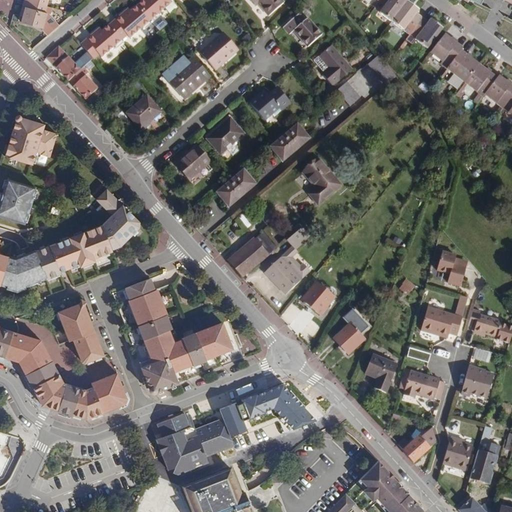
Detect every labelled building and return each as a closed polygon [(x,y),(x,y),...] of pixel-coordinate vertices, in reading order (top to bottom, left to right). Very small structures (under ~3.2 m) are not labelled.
[(27,8),(29,1),(24,0),(20,16),(22,17),(25,8),(25,7),(27,8)] [(143,0),(136,6),(151,23),(159,16),(157,14),(170,3),(168,0),(167,0),(143,0)] [(283,3),(279,0),(249,0),(254,6),(257,3),(268,16),(283,3)] [(383,7),(395,17),(408,0),(382,0),(386,3),(383,7)] [(411,0),(408,0),(395,17),(407,26),(410,22),(416,26),(424,16),(418,11),(421,8),(411,0)] [(45,13),(47,6),(29,1),(27,8),(25,7),(25,8),(22,17),(20,22),(42,29),(47,14),(45,13)] [(121,14),(113,21),(126,36),(128,39),(140,28),(142,30),(151,23),(136,6),(129,12),(123,17),(121,14)] [(303,22),(297,14),(283,27),(289,34),(293,30),(308,47),(321,35),(307,19),(303,22)] [(424,16),(416,26),(421,31),(418,35),(430,44),(444,26),(432,17),(429,21),(424,16)] [(113,21),(108,25),(121,40),(126,36),(113,21)] [(93,33),(84,40),(97,55),(99,58),(112,47),(114,49),(122,42),(108,25),(101,31),(95,36),(93,33)] [(237,50),(222,34),(200,53),(214,70),(237,50)] [(465,48),(447,35),(434,53),(439,57),(444,61),(442,64),(484,96),(486,93),(511,113),(511,85),(500,76),(498,78),(463,51),(465,48)] [(97,55),(84,40),(79,44),(92,60),(97,55)] [(350,70),(330,46),(312,61),(323,73),(321,75),(332,86),(350,70)] [(95,90),(57,47),(46,58),(67,81),(68,80),(73,86),(72,87),(84,100),(95,90)] [(396,77),(378,55),(367,64),(386,85),(396,77)] [(194,58),(188,63),(168,81),(181,97),(195,85),(196,88),(204,81),(209,76),(194,58)] [(359,97),(346,82),(336,91),(349,106),(359,97)] [(289,103),(276,87),(267,95),(263,91),(249,103),(262,119),(277,105),(281,111),(289,103)] [(160,112),(146,96),(126,113),(140,129),(160,112)] [(45,125),(17,117),(5,156),(33,165),(37,153),(51,157),(57,135),(43,130),(45,125)] [(243,134),(229,119),(206,139),(220,155),(243,134)] [(309,140),(296,124),(274,143),(269,147),(282,162),(309,140)] [(214,167),(196,147),(176,165),(189,180),(195,174),(203,167),(208,172),(214,167)] [(338,185),(318,160),(302,173),(312,185),(314,183),(317,186),(315,188),(308,194),(316,203),(338,185)] [(198,178),(201,175),(203,177),(208,172),(203,167),(195,174),(198,178)] [(255,185),(242,170),(232,179),(215,193),(228,207),(255,185)] [(36,188),(8,179),(0,202),(0,216),(25,224),(36,188)] [(0,285),(1,286),(1,284),(18,289),(47,278),(47,279),(62,274),(61,272),(85,263),(86,265),(100,260),(99,258),(118,251),(117,249),(125,246),(142,228),(142,222),(125,207),(126,205),(121,201),(119,201),(109,191),(99,201),(114,216),(104,227),(56,245),(57,248),(51,250),(50,247),(15,261),(14,264),(8,262),(8,259),(0,255),(0,285)] [(309,238),(300,227),(284,241),(291,248),(294,252),(309,238)] [(277,248),(263,232),(227,262),(242,277),(277,248)] [(286,253),(290,258),(296,253),(294,252),(291,248),(286,253)] [(455,256),(442,252),(437,271),(451,275),(448,283),(460,286),(465,268),(464,267),(466,262),(454,260),(455,256)] [(290,258),(286,253),(264,272),(285,295),(309,272),(301,265),(298,267),(292,273),(284,264),(290,258)] [(298,267),(290,258),(284,264),(292,273),(298,267)] [(154,290),(149,279),(124,288),(129,300),(128,300),(152,363),(141,368),(149,390),(156,392),(177,384),(173,372),(192,365),(192,366),(206,361),(206,359),(232,349),(222,323),(181,338),(182,340),(173,343),(168,330),(171,329),(165,315),(166,315),(156,289),(154,290)] [(409,286),(402,280),(399,284),(406,290),(409,286)] [(333,298),(316,283),(302,300),(320,315),(333,298)] [(294,302),(284,314),(302,330),(313,318),(294,302)] [(465,305),(459,303),(455,316),(427,308),(420,331),(434,335),(435,332),(447,335),(448,333),(456,335),(465,305)] [(104,356),(82,304),(57,315),(69,343),(74,341),(84,364),(104,356)] [(367,327),(351,310),(343,318),(349,324),(333,339),(348,355),(363,340),(359,335),(367,327)] [(480,312),(471,310),(467,325),(474,327),(473,331),(485,334),(496,337),(501,322),(479,315),(480,312)] [(0,356),(18,362),(20,365),(42,406),(57,411),(57,412),(71,417),(72,415),(87,419),(125,404),(127,399),(118,377),(113,376),(91,384),(93,388),(86,391),(64,384),(41,340),(0,328),(0,356)] [(430,354),(409,348),(406,357),(427,363),(430,354)] [(477,349),(475,358),(490,361),(492,353),(477,349)] [(397,365),(372,355),(364,374),(378,380),(374,389),(385,393),(397,365)] [(493,375),(468,367),(462,387),(460,394),(469,397),(470,394),(486,399),(493,375)] [(433,378),(410,372),(409,373),(403,371),(398,388),(404,390),(403,395),(413,398),(414,394),(433,400),(434,398),(440,400),(445,384),(439,382),(439,380),(433,378)] [(250,409),(247,400),(227,408),(222,419),(194,430),(188,427),(183,414),(155,424),(161,438),(155,440),(167,471),(170,470),(174,472),(175,475),(206,463),(204,457),(237,445),(227,417),(250,409)] [(421,438),(419,436),(410,444),(404,438),(397,444),(413,462),(430,448),(435,443),(436,441),(432,429),(421,438)] [(490,432),(483,430),(469,478),(488,484),(496,457),(484,454),(490,432)] [(459,440),(450,438),(442,464),(465,471),(467,464),(470,454),(472,446),(463,444),(459,443),(459,440)] [(385,468),(378,460),(375,463),(371,467),(360,479),(367,487),(363,491),(372,501),(377,497),(389,511),(423,511),(421,509),(420,510),(408,496),(409,495),(397,482),(396,483),(384,469),(385,468)] [(252,511),(253,511),(245,492),(242,494),(231,467),(184,485),(194,511),(252,511)] [(346,511),(355,503),(345,494),(327,511),(346,511)] [(484,511),(481,508),(471,498),(458,510),(459,511),(484,511)]
